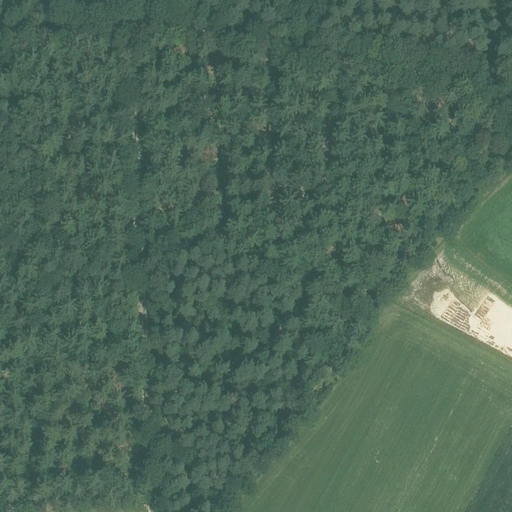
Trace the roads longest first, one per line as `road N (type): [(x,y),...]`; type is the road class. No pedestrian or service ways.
road 1 (track): [(125,26),(150,511)]
road 2 (track): [(511,91),(132,25)]
road 3 (track): [(141,322),(0,339)]
road 4 (track): [(0,33),(125,26)]
